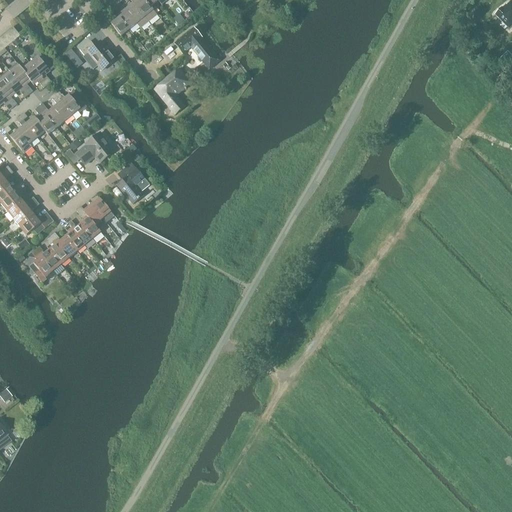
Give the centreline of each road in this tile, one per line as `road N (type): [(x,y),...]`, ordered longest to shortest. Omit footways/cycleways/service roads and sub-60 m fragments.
road 1 (unclassified): [(123,511),(416,0)]
road 2 (track): [(511,83),(453,150),(288,382)]
road 3 (track): [(288,382),(208,511)]
road 4 (residential): [(121,216),(98,186),(61,218),(39,192)]
